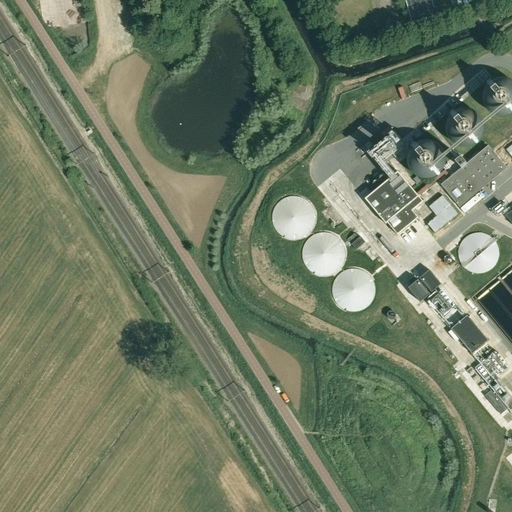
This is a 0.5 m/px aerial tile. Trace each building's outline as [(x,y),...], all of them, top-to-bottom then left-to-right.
[(405,0),(412,23),(436,16),(431,0),(405,0)] [(503,110),(508,109),(511,106),(511,86),(509,84),(504,82),(498,83),(493,86),(490,90),(488,96),(489,101),(492,106),(497,109),(503,110)] [(466,141),(471,140),(475,137),(478,133),(479,128),(479,123),(476,119),(472,115),(467,113),(461,114),(456,116),(452,121),(451,126),(452,132),(455,137),(460,140),(466,141)] [(427,173),(433,171),(436,168),(439,164),(440,160),(440,155),(438,151),(433,147),(428,145),(422,145),(417,148),(414,153),(412,158),(413,164),(416,169),(421,172),(427,173)] [(461,168),(451,176),(441,185),(460,207),(507,168),(488,146),(467,163),(462,157),(456,162),(461,168)] [(423,201),(419,197),(398,171),(365,199),(386,224),(388,223),(397,235),(417,218),(411,210),(423,201)] [(427,223),(435,233),(458,214),(443,195),(429,206),(437,216),(427,223)] [(272,216),(273,223),(275,229),(280,234),(285,238),(292,239),(298,239),(305,236),(310,232),(314,225),(315,218),(314,211),(311,205),(306,200),(300,197),(294,196),(287,197),(282,200),(277,205),(274,210),(272,216)] [(302,252),(302,258),(305,265),(309,270),(315,273),(321,275),(328,274),(334,272),(339,267),(343,261),(344,254),(343,247),(340,241),(335,236),(329,233),(323,232),(317,233),(311,236),(306,240),(303,246),(302,252)] [(348,239),(352,244),(359,238),(355,234),(348,239)] [(361,236),(359,238),(352,244),(356,249),(365,242),(361,236)] [(332,288),(332,295),(335,301),(339,306),(345,310),(351,311),(358,311),(364,308),(370,304),(373,298),(375,291),(374,284),(371,277),(365,272),(360,269),(353,269),(347,269),(341,272),(336,277),(333,282),(332,288)] [(420,278),(432,292),(442,284),(430,270),(420,278)] [(409,288),(421,302),(430,294),(419,280),(409,288)] [(468,316),(452,330),(472,354),(489,340),(468,316)]
